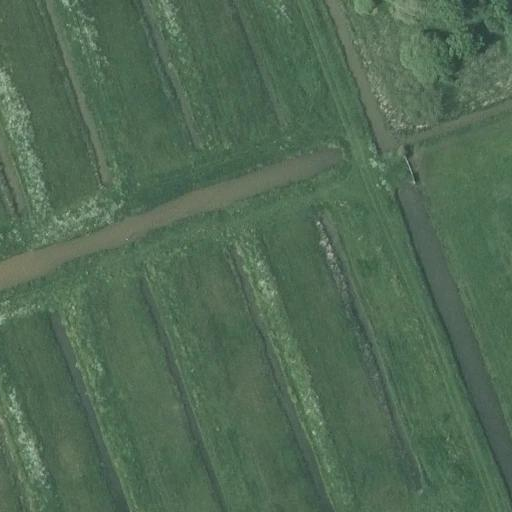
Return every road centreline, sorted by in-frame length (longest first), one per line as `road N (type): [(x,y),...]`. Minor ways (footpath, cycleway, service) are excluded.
road 1 (track): [(307,0),(494,511)]
road 2 (track): [(374,183),(511,131)]
